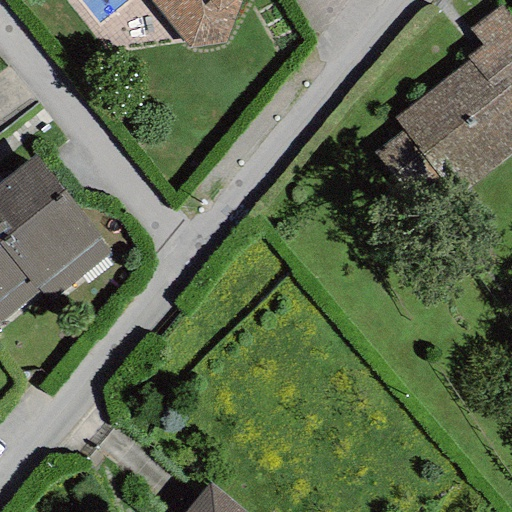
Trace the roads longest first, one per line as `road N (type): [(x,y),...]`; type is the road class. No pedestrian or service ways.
road 1 (residential): [(183,269),(409,0)]
road 2 (residential): [(0,37),(183,269)]
road 3 (residential): [(0,489),(183,269)]
